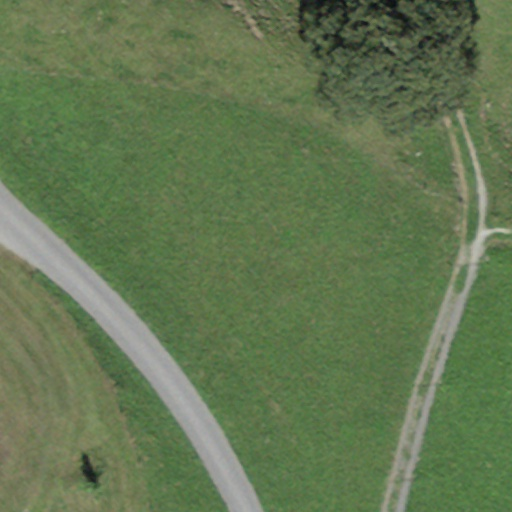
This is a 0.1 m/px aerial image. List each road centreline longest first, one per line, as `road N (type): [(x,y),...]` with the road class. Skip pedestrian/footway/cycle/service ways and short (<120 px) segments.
road 1 (unclassified): [(0,209),(82,281),(162,370),(218,456),(243,511)]
road 2 (track): [(471,230),(393,511)]
road 3 (track): [(424,0),(476,197),(471,230)]
